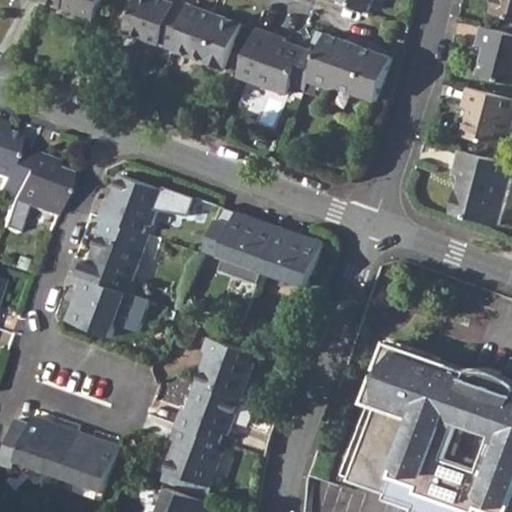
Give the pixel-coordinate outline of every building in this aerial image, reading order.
[(46,0),(100,19),(107,0),(46,0)] [(142,0),(131,32),(181,50),(196,8),(179,1),(178,4),(167,0),(142,0)] [(340,0),(373,12),(376,0),(340,0)] [(511,14),(511,0),(495,0),(493,10),(511,14)] [(181,50),(211,61),(210,63),(232,72),(248,26),(196,8),(181,50)] [(477,73),(511,82),(511,33),(481,26),(476,45),(484,47),(477,73)] [(289,41),(278,37),(279,34),(262,28),(244,78),(294,96),(297,87),(312,92),(316,82),(326,54),(289,41)] [(344,85),(381,100),(396,57),(333,34),(326,54),(316,82),(336,89),(344,85)] [(462,134),(511,145),(511,98),(466,87),(462,106),(469,108),(462,134)] [(0,177),(4,179),(0,191),(0,197),(13,202),(30,152),(16,147),(19,138),(0,130),(0,177)] [(453,211),(498,221),(509,175),(507,174),(510,162),(458,149),(452,174),(462,176),(453,211)] [(13,202),(56,217),(71,175),(45,166),(48,159),(30,152),(13,202)] [(101,217),(145,234),(149,223),(155,225),(166,191),(122,176),(117,190),(122,192),(117,207),(105,203),(101,217)] [(224,255),(268,270),(283,226),(270,221),(267,227),(254,223),(257,217),(239,210),(224,255)] [(268,270),(313,287),(328,242),(311,236),(309,242),(297,237),(298,231),(283,226),(268,270)] [(86,277),(125,291),(128,280),(134,282),(146,248),(102,233),(96,248),(102,250),(98,263),(86,259),(81,275),(86,277)] [(70,321),(115,336),(131,293),(125,291),(86,277),(81,292),(86,294),(82,307),(76,305),(70,321)] [(144,322),(146,304),(129,301),(127,319),(144,322)] [(202,382),(246,397),(258,364),(253,363),(256,353),(211,338),(206,351),(212,353),(202,382)] [(511,511),(511,387),(499,384),(503,375),(485,371),(459,372),(439,364),(442,357),(390,339),(345,483),(363,489),(363,494),(368,496),(369,491),(372,492),(391,499),(391,503),(396,505),(398,501),(422,509),(421,511),(511,511)] [(180,423),(226,439),(229,431),(234,432),(246,397),(202,382),(192,410),(186,408),(180,423)] [(36,423),(23,459),(66,474),(81,432),(38,416),(36,423)] [(23,459),(36,423),(19,417),(3,462),(20,467),(23,459)] [(170,469),(215,485),(227,451),(222,450),(226,439),(180,423),(175,438),(180,440),(170,469)] [(66,474),(108,489),(123,447),(81,432),(66,474)] [(213,511),(217,502),(174,486),(164,511),(213,511)]
